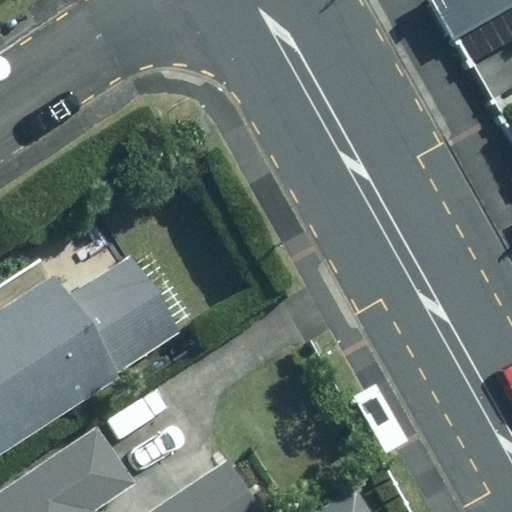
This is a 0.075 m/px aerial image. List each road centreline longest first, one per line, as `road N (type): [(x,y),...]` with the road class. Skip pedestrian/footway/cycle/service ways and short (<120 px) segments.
road 1 (secondary): [(511,450),(260,0)]
road 2 (residential): [(0,107),(160,0)]
